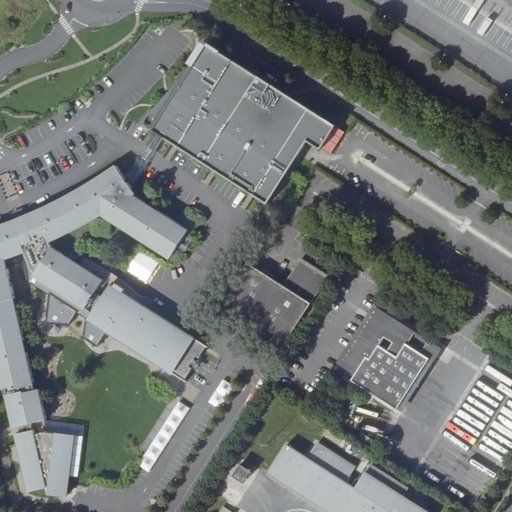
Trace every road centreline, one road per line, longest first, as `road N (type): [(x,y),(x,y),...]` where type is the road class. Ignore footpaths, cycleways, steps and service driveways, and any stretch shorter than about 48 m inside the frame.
road 1 (unclassified): [(511,204),(227,23),(193,4),(170,3)]
road 2 (unclassified): [(319,185),(511,308)]
